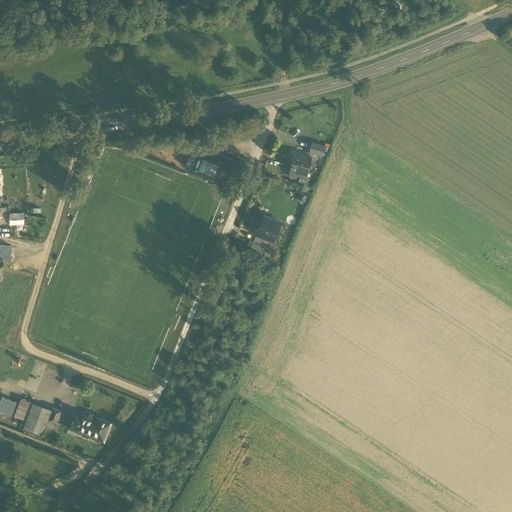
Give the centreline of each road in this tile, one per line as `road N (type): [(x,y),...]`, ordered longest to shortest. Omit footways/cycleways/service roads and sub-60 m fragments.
road 1 (unclassified): [(77,130),(21,345),(159,396)]
road 2 (unclassified): [(159,396),(278,97)]
road 3 (secondary): [(278,97),(365,74),(511,13)]
road 4 (secondary): [(77,130),(278,97)]
road 5 (unclassified): [(65,511),(159,396)]
